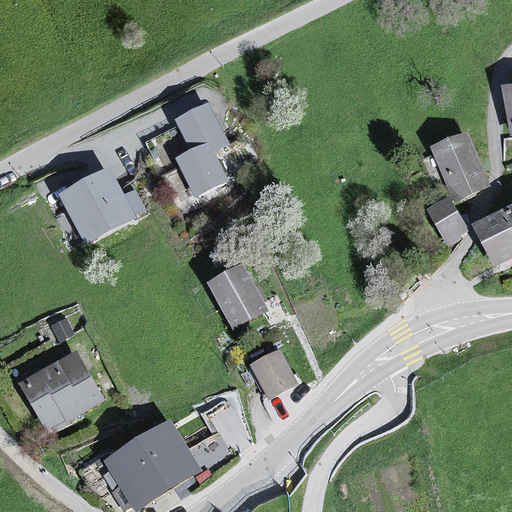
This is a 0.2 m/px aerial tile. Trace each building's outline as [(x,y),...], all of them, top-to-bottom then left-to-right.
[(184,108),(215,92),(210,82),(179,98),(184,108)] [(192,160),(177,168),(195,205),(229,188),(215,160),(230,153),(211,114),(178,130),(192,160)] [(469,139),(432,152),(452,206),(489,192),(469,139)] [(112,179),(61,204),(83,251),(135,226),(112,179)] [(449,203),(427,216),(446,251),(469,238),(449,203)] [(511,209),(473,229),(494,270),(511,260),(511,209)] [(242,270),(207,290),(233,335),(268,315),(242,270)] [(279,355),(250,370),(268,404),(297,388),(279,355)] [(77,359),(20,391),(48,440),(105,408),(77,359)] [(172,425),(107,466),(135,511),(144,511),(203,476),(172,425)] [(294,511),(294,502),(288,495),(259,508),(255,511),(294,511)]
